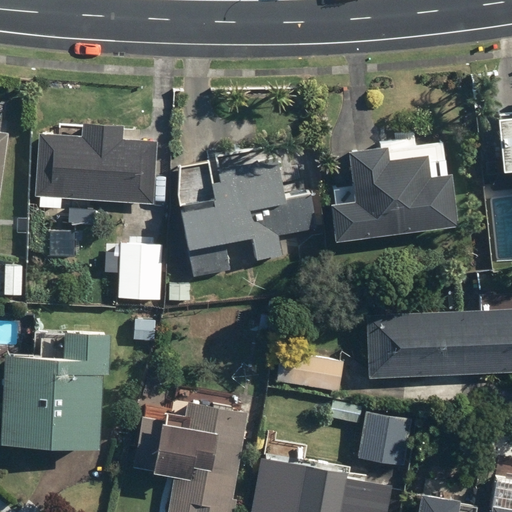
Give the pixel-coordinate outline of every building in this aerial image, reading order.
[(511,164),(511,109),(498,111),(503,165),(511,164)] [(39,130),(35,193),(154,200),(158,137),(123,135),(124,121),(83,119),(82,133),(39,130)] [(0,192),(9,125),(0,124),(0,192)] [(329,197),(334,235),(458,220),(452,167),(431,170),(428,148),(390,153),(388,138),(348,143),(355,194),(329,197)] [(280,231),(316,225),(310,189),(287,193),(281,154),(218,164),(220,176),(212,178),(216,200),(182,206),(192,272),(231,266),(229,259),(283,250),(280,231)] [(76,226),(50,225),(48,251),(75,252),(76,226)] [(164,241),(121,239),(119,294),(161,296),(164,241)] [(25,260),(6,258),(2,295),(21,297),(25,260)] [(192,278),(168,278),(168,302),(192,302),(192,278)] [(511,304),(366,310),(369,374),(511,368),(511,304)] [(4,348),(0,433),(0,437),(100,442),(103,367),(110,367),(111,326),(65,324),(64,351),(4,348)] [(339,388),(344,357),(289,349),(284,380),(339,388)] [(233,496),(248,407),(187,397),(183,418),(143,412),(134,464),(174,471),(167,511),(169,511),(235,511),(238,496),(233,496)] [(330,413),(359,420),(363,405),(334,398),(330,413)] [(366,407),(358,454),(404,461),(412,415),(366,407)] [(260,452),(250,511),(387,511),(392,480),(347,473),(349,467),(260,452)] [(422,485),(417,511),(511,511),(511,500),(493,497),(490,511),(457,511),(461,492),(422,485)]
